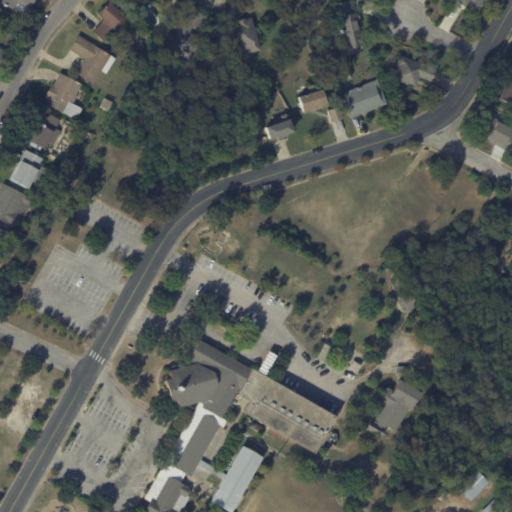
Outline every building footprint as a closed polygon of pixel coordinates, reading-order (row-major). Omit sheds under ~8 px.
[(36,0),(31,10),(17,3),(13,11),(0,4),(0,0),(36,0)] [(360,13),(362,21),(360,22),(363,33),(364,33),(367,46),(344,51),(342,40),(330,42),(326,26),(338,23),(334,5),(355,0),(358,13),(360,13)] [(485,0),(479,11),(470,5),(472,1),(470,0),(466,7),(455,1),(455,0),(485,0)] [(104,42),(92,31),(102,21),(96,16),(109,3),(126,20),(104,42)] [(196,12),(206,17),(200,29),(194,26),(190,33),(202,40),(193,57),(165,42),(184,6),(196,12)] [(246,50),(235,53),(228,27),(239,24),(238,21),(245,19),(246,20),(251,19),(261,51),(250,54),(249,49),(246,50)] [(115,59),(106,75),(101,72),(92,85),(74,74),(83,59),(69,50),(78,36),(115,59)] [(437,72),(432,83),(421,78),(420,79),(421,80),(419,85),(418,84),(416,89),(393,79),(398,66),(396,65),(400,55),(437,71),(437,72)] [(350,70),(353,77),(348,79),(345,72),(350,70)] [(81,85),(76,96),(77,97),(73,105),(82,110),(76,121),(44,104),(46,100),(44,99),(51,84),(53,85),(59,73),(81,85)] [(511,106),(499,99),(511,76),(511,106)] [(369,112),(350,120),(341,95),(377,80),(387,105),(369,112)] [(317,111),(304,115),(299,99),(322,91),(328,108),(317,111)] [(112,103),(108,112),(100,107),(104,99),(112,103)] [(342,119),(331,123),(328,111),(340,108),(343,119),(342,119)] [(57,120),(59,121),(55,129),(60,132),(53,146),(47,143),(43,151),(27,142),(43,112),(57,120)] [(288,136),(278,139),(278,138),(270,141),(266,129),(276,125),(274,122),(279,120),(278,117),(287,114),(293,133),(288,135),(288,136)] [(511,146),(509,152),(504,149),(505,148),(490,139),(498,123),(511,131),(511,146)] [(37,157),(43,160),(40,166),(47,170),(38,186),(32,182),(27,191),(10,182),(11,181),(9,180),(25,150),(37,157)] [(30,204),(24,217),(23,216),(15,231),(0,222),(0,190),(3,184),(32,200),(30,204)] [(409,292),(417,305),(407,310),(402,310),(397,301),(400,297),(409,292)] [(256,370),(266,351),(274,356),(263,376),(334,417),(314,453),(242,412),(247,402),(240,398),(243,394),(235,389),(219,418),(221,419),(198,460),(223,474),(239,446),(260,458),(229,511),(224,511),(207,502),(220,480),(195,465),(188,478),(182,474),(177,483),(188,489),(184,496),(187,498),(178,511),(140,511),(147,502),(141,499),(196,403),(175,408),(174,401),(168,402),(162,380),(167,378),(166,371),(184,366),(180,364),(194,339),(248,370),(249,368),(255,371),(256,370)] [(371,433),(364,429),(370,418),(373,420),(381,406),(377,403),(386,386),(392,390),(398,378),(421,392),(411,409),(408,408),(394,431),(385,426),(378,437),(371,433)] [(253,429),(256,424),(262,428),(259,433),(253,429)] [(267,435),(270,431),(278,436),(274,443),(266,438),(267,435)] [(468,499),(459,488),(478,469),(490,482),(471,501),(468,499)] [(478,511),(499,511),(506,505),(497,496),(478,511)] [(496,511),(508,502),(511,505),(503,511),(496,511)]
